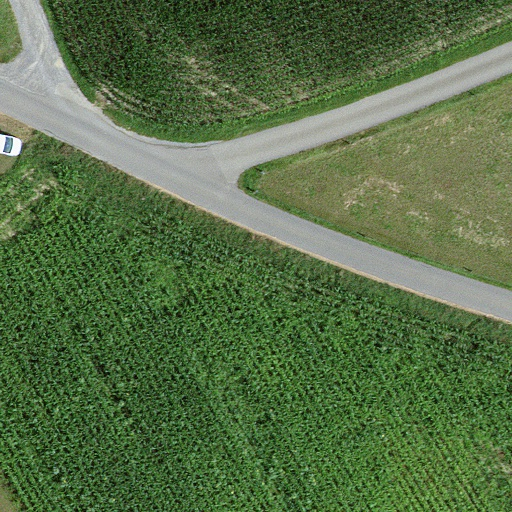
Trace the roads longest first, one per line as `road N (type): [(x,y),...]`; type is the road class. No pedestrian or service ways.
road 1 (unclassified): [(58,123),(270,231),(511,313)]
road 2 (track): [(12,0),(58,123)]
